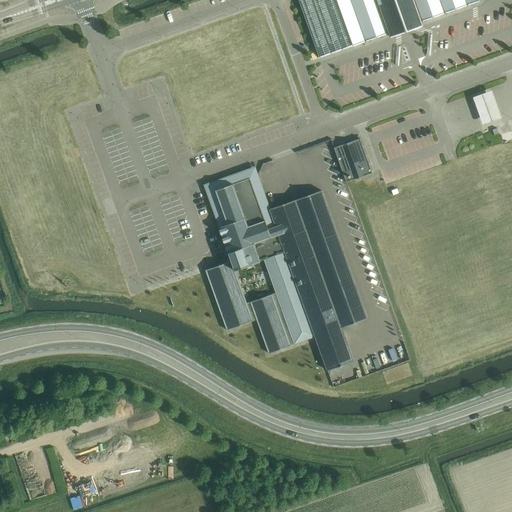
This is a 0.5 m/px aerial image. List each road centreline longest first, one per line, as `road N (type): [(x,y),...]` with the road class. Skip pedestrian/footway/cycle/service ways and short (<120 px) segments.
road 1 (secondary): [(511,389),(394,427),(333,430),(267,412),(188,362),(126,335),(62,327),(0,336)]
road 2 (secondary): [(0,359),(66,344),(133,353),(276,429),(334,442),(412,436),(511,402)]
road 3 (unclassified): [(100,52),(150,191),(322,130)]
road 4 (unclassified): [(322,130),(511,62)]
road 5 (unknown): [(448,145),(506,306)]
road 6 (unclassified): [(246,0),(100,52)]
road 7 (unclassified): [(322,130),(272,0)]
